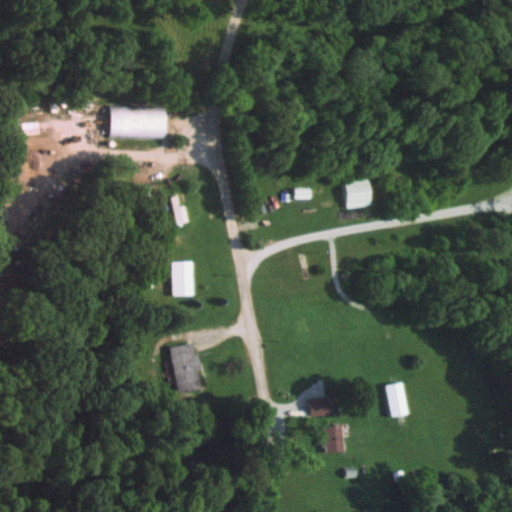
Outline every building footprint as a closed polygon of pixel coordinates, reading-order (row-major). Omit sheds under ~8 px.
[(108,137),(163,136),(163,104),(108,105),(108,137)] [(36,121),(10,121),(10,133),(36,132),(36,121)] [(343,180),(345,206),(369,205),(367,178),(343,180)] [(190,260),(169,261),(170,294),(191,294),(190,260)] [(166,345),(174,391),(200,386),(194,354),(192,355),(189,341),(166,345)] [(406,413),(400,381),(383,384),(389,416),(406,413)] [(307,396),(308,415),(331,414),(331,396),(307,396)] [(341,425),(322,426),(323,450),(341,449),(341,425)]
